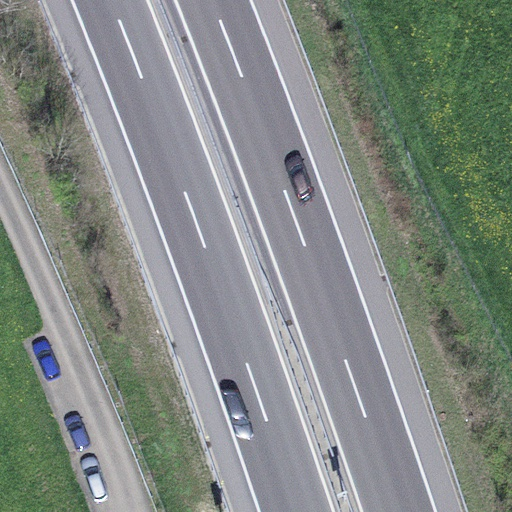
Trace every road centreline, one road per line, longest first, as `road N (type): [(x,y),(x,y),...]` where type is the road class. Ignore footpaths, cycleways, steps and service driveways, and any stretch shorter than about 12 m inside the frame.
road 1 (motorway): [(108,0),(295,511)]
road 2 (motorway): [(398,511),(212,0)]
road 3 (track): [(119,511),(0,180)]
